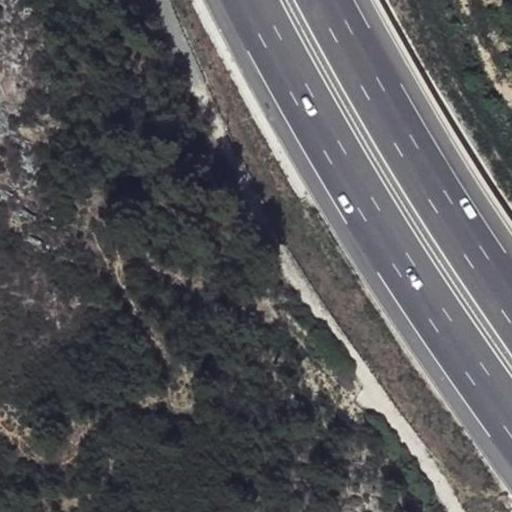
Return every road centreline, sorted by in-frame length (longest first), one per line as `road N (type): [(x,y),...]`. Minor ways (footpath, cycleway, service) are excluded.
road 1 (motorway): [(250,0),(412,282),(511,420)]
road 2 (motorway): [(511,305),(324,0)]
